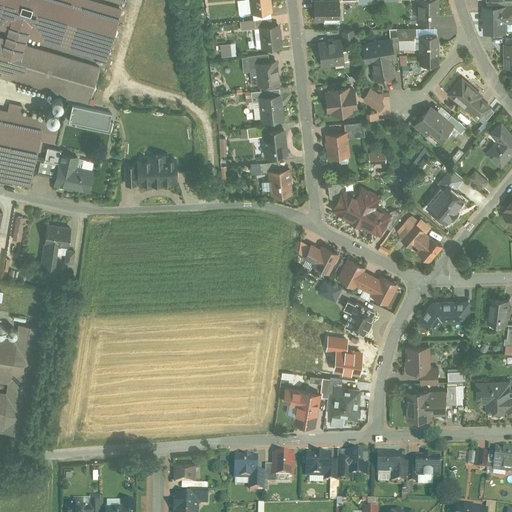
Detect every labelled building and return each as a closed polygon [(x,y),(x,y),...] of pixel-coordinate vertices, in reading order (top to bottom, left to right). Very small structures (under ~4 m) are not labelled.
[(0,0),(0,27),(10,30),(7,39),(24,45),(27,35),(107,59),(122,11),(86,0),(0,0)] [(251,0),(253,12),(271,10),(269,0),(251,0)] [(437,0),(417,0),(418,22),(438,22),(437,0)] [(339,1),(314,1),(314,19),(339,19),(339,1)] [(511,7),(499,8),(484,8),(485,32),(505,31),(505,19),(511,19),(511,7)] [(271,16),(254,18),(255,28),(261,28),(261,27),(272,26),(271,16)] [(272,26),(261,27),(261,28),(263,48),(280,46),(278,25),(272,26)] [(397,28),(388,29),(390,40),(393,54),(399,53),(397,28)] [(415,28),(399,28),(399,40),(415,40),(415,28)] [(353,30),(342,32),(344,44),(354,43),(353,30)] [(436,36),(420,36),(420,65),(438,65),(438,43),(436,43),(436,36)] [(7,39),(0,37),(0,76),(89,103),(100,68),(24,45),(7,39)] [(341,40),(318,43),(321,66),(335,65),(335,64),(343,63),(344,63),(341,40)] [(390,40),(363,44),(366,59),(371,58),(375,80),(392,77),(389,58),(393,57),(393,54),(390,40)] [(268,53),(247,55),(249,67),(257,66),(257,63),(269,62),(268,53)] [(269,62),(257,63),(257,66),(259,85),(260,85),(260,84),(278,82),(278,83),(279,83),(276,61),(269,62)] [(481,95),(461,79),(449,94),(468,110),(478,98),(481,95)] [(348,87),(329,90),(329,92),(325,92),(328,111),(332,110),(333,114),(352,111),(351,108),(356,107),(354,89),(349,89),(348,87)] [(378,94),(370,88),(364,97),(364,100),(379,111),(383,105),(379,102),(383,96),(382,93),(378,94)] [(267,89),(251,91),(252,101),(260,101),(260,97),(268,96),(267,89)] [(268,96),(260,97),(260,101),(263,120),(283,118),(280,95),(268,96)] [(55,97),(54,98),(52,99),(52,101),(52,102),(52,104),(53,105),(54,106),(55,107),(57,107),(59,107),(61,106),(62,105),(62,103),(63,102),(62,100),(62,99),(60,98),(59,97),(57,96),(55,97)] [(489,107),(478,98),(468,110),(479,119),(482,115),(489,107)] [(447,121),(430,107),(415,125),(438,144),(453,127),(454,127),(447,121)] [(495,111),(489,107),(482,115),(488,120),(495,111)] [(44,120),(0,110),(0,178),(30,185),(40,139),(54,142),(54,141),(51,140),(52,134),(56,135),(58,124),(44,121),(44,120)] [(466,127),(452,115),(447,121),(454,127),(453,127),(461,133),(466,127)] [(363,122),(344,124),(345,133),(346,133),(346,138),(365,136),(363,122)] [(511,136),(502,124),(492,132),(499,141),(488,154),(502,166),(509,157),(509,156),(511,152),(511,136)] [(263,126),(247,128),(248,137),(263,136),(263,132),(264,132),(263,126)] [(264,132),(263,132),(263,136),(266,156),(287,154),(284,130),(264,132)] [(345,133),(327,135),(329,156),(339,155),(339,152),(348,151),(346,138),(346,133),(345,133)] [(63,150),(47,146),(44,160),(59,164),(62,153),(63,150)] [(62,153),(59,164),(55,184),(56,184),(56,183),(74,187),(74,188),(88,191),(92,171),(75,167),(78,157),(62,153)] [(167,155),(150,156),(150,160),(138,161),(139,171),(135,171),(136,182),(139,182),(139,183),(151,183),(151,184),(163,183),(163,182),(176,182),(175,159),(167,160),(167,155)] [(275,161),(259,163),(261,174),(269,173),(269,171),(276,170),(275,161)] [(135,166),(126,166),(126,184),(136,184),(136,182),(135,171),(135,166)] [(276,170),(269,171),(269,173),(272,193),(291,191),(288,169),(276,170)] [(463,179),(451,169),(439,183),(448,191),(450,188),(453,190),(463,179)] [(488,183),(476,172),(471,178),(483,188),(488,183)] [(346,185),(337,202),(350,209),(354,201),(347,198),(352,189),(346,185)] [(378,197),(361,188),(354,201),(350,209),(346,217),(347,217),(347,216),(363,224),(363,225),(379,234),(389,215),(388,214),(387,218),(372,210),(378,197)] [(448,191),(439,201),(435,198),(428,207),(446,222),(451,216),(451,215),(464,200),(464,201),(465,200),(453,190),(450,188),(448,191)] [(24,217),(17,216),(14,234),(22,235),(24,217)] [(415,223),(403,236),(413,244),(423,231),(424,231),(415,223)] [(71,228),(47,225),(45,243),(42,265),(54,267),(57,245),(68,246),(71,228)] [(429,236),(423,231),(413,244),(418,248),(416,251),(429,262),(442,246),(429,235),(429,236)] [(320,250),(311,245),(305,257),(314,262),(320,250)] [(338,254),(322,246),(320,250),(314,262),(313,264),(328,272),(338,254)] [(75,251),(67,250),(65,262),(73,263),(75,251)] [(363,268),(348,260),(339,278),(354,286),(356,283),(362,271),(363,268)] [(371,276),(362,271),(356,283),(364,288),(371,276)] [(379,280),(371,276),(364,288),(373,292),(379,280)] [(338,286),(319,277),(315,285),(334,294),(338,286)] [(373,292),(372,295),(387,303),(396,285),(381,277),(379,280),(373,292)] [(355,302),(347,298),(342,307),(350,311),(344,323),(363,333),(374,310),(355,301),(355,302)] [(510,300),(492,298),(489,323),(507,325),(510,300)] [(469,302),(432,304),(419,321),(432,332),(441,320),(469,319),(469,302)] [(41,328),(19,324),(16,342),(17,342),(10,382),(8,394),(3,431),(24,435),(41,328)] [(16,342),(0,338),(0,380),(10,382),(17,342),(16,342)] [(429,347),(407,348),(408,360),(406,362),(406,369),(408,370),(408,371),(422,371),(422,376),(439,375),(438,368),(429,368),(429,347)] [(331,378),(323,377),(322,383),(321,392),(322,392),(322,396),(319,396),(328,397),(331,378)] [(342,380),(331,378),(328,397),(329,392),(337,393),(338,387),(341,388),(342,380)] [(509,382),(478,383),(479,394),(487,394),(487,404),(488,412),(504,412),(504,407),(509,407),(509,409),(511,408),(511,394),(510,395),(509,382)] [(457,385),(448,386),(448,391),(446,392),(446,404),(458,404),(457,385)] [(341,388),(338,387),(337,393),(334,414),(356,417),(358,400),(359,400),(360,390),(341,388)] [(319,394),(303,391),(303,392),(286,389),(284,401),(298,403),(295,422),(302,423),(305,421),(305,418),(315,420),(319,396),(319,394)] [(446,392),(408,393),(409,419),(431,418),(431,413),(437,413),(437,414),(447,413),(446,404),(446,392)] [(8,394),(0,393),(0,430),(3,431),(8,394)] [(511,453),(497,451),(496,455),(495,466),(494,470),(511,472),(511,453)] [(488,454),(479,454),(478,468),(487,469),(487,466),(488,454)] [(496,455),(488,454),(487,466),(495,466),(496,455)] [(367,455),(348,455),(348,463),(347,477),(350,477),(366,477),(367,455)] [(398,456),(379,455),(379,466),(377,467),(377,472),(378,473),(378,476),(392,476),(392,483),(403,483),(408,483),(408,465),(398,465),(398,456)] [(293,457),(274,456),(274,466),(274,477),(276,477),(292,478),(293,457)] [(323,456),(315,456),(315,457),(307,457),(307,477),(324,477),(327,477),(328,464),(328,457),(323,457),(323,456)] [(430,457),(425,457),(425,459),(417,458),(417,465),(416,476),(417,477),(425,477),(424,479),(431,479),(431,477),(437,477),(438,459),(430,459),(430,457)] [(250,459),(243,458),(243,459),(235,458),(235,479),(250,479),(256,480),(256,474),(257,459),(250,459)] [(348,463),(337,463),(337,464),(337,481),(350,481),(350,477),(347,477),(348,463)] [(194,464),(176,464),(175,483),(193,484),(194,464)] [(337,464),(328,464),(327,477),(324,477),(324,482),(331,482),(337,482),(337,481),(337,464)] [(417,465),(408,464),(408,465),(408,483),(412,483),(417,483),(417,477),(416,476),(417,465)] [(274,466),(265,466),(265,474),(265,484),(276,484),(276,477),(274,477),(274,466)] [(265,474),(256,474),(256,480),(250,479),(250,491),(264,491),(265,484),(265,474)] [(195,491),(190,491),(190,498),(197,499),(197,504),(207,504),(207,491),(203,491),(195,491)] [(190,498),(176,498),(176,503),(175,503),(174,511),(175,511),(196,511),(197,504),(197,499),(190,498)] [(90,509),(83,509),(83,511),(99,511),(100,499),(90,499),(90,509)] [(378,501),(367,500),(367,511),(377,511),(378,501)] [(122,503),(122,511),(126,511),(136,511),(136,503),(122,503)] [(494,511),(496,505),(486,503),(485,511),(486,511),(494,511)]
